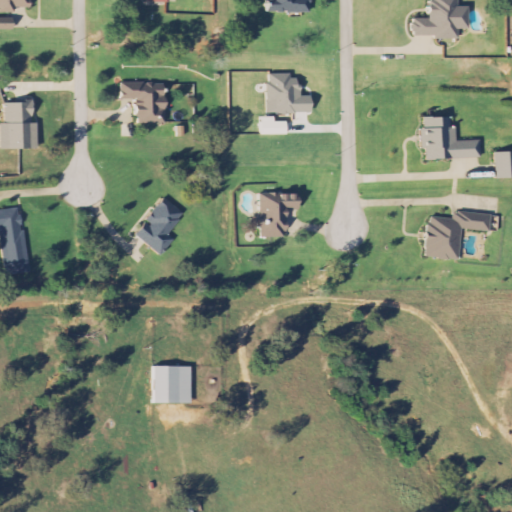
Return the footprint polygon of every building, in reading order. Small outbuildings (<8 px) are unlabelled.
[(29,8),(29,0),(0,0),(0,13),(14,13),(14,8),(29,8)] [(265,0),(266,13),(309,13),(308,0),(265,0)] [(468,29),(467,6),(458,7),(458,0),(428,0),(429,18),(412,19),(412,39),(458,37),(458,29),(468,29)] [(267,114),(310,114),(310,98),(299,99),(299,75),(267,76),(267,114)] [(165,124),(165,82),(121,82),(121,100),(136,100),(136,124),(165,124)] [(0,149),(36,150),(37,123),(32,123),(32,102),(4,102),(4,123),(0,123),(0,149)] [(479,141),(456,142),(456,126),(450,127),(450,117),(424,118),(425,128),(420,129),(421,150),(425,150),(425,160),(480,158),(479,141)] [(511,151),(493,153),(494,179),(511,178),(511,151)] [(259,195),(260,222),(258,222),(259,238),(285,237),(284,211),(297,210),(297,194),(259,195)] [(173,240),(167,236),(184,215),(164,199),(134,236),(160,256),(173,240)] [(0,238),(4,275),(27,273),(20,209),(0,210),(0,238)] [(461,230),(489,232),(491,216),(454,212),(453,219),(428,216),(423,257),(458,261),(461,230)] [(191,367),(153,367),(153,404),(190,404),(191,367)]
